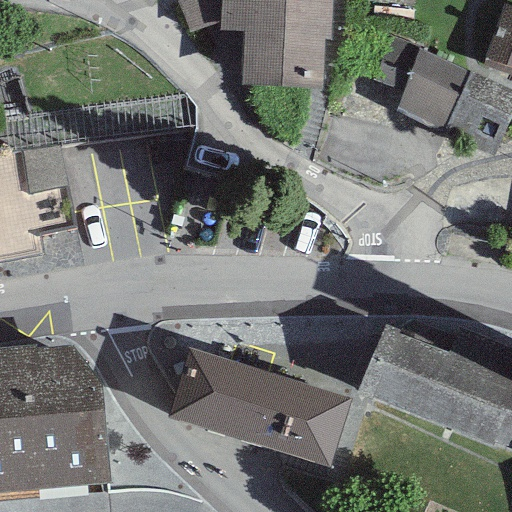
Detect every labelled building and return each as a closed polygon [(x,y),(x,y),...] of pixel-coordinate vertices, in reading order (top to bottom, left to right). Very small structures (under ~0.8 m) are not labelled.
[(226,0),(226,27),(246,28),(243,81),(307,84),(309,36),(318,36),(319,0),(226,0)] [(511,4),(502,1),(482,56),(511,66),(511,4)] [(511,131),(511,93),(412,49),(385,109),(499,160),(511,131)] [(0,262),(40,256),(32,232),(77,227),(64,147),(0,157),(0,262)] [(511,347),(459,326),(449,351),(383,324),(357,389),(490,442),(492,439),(511,446),(511,347)] [(349,395),(190,346),(169,413),(328,462),(349,395)] [(0,487),(109,479),(101,380),(70,348),(0,353),(0,487)]
